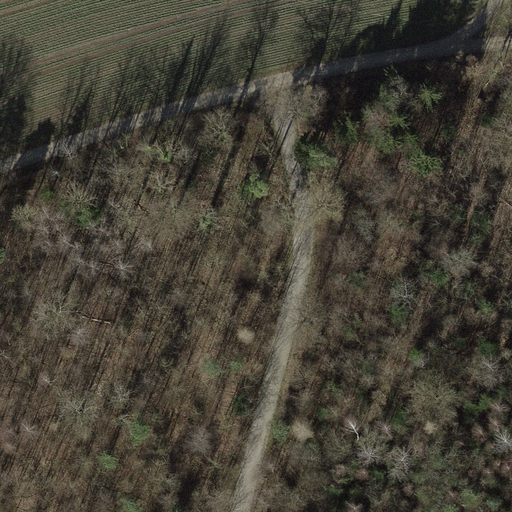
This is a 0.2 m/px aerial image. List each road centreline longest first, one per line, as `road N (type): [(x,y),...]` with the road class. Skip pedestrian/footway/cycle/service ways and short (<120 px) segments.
road 1 (track): [(511,44),(320,71),(0,170)]
road 2 (track): [(239,511),(302,243),(297,176),(272,83)]
